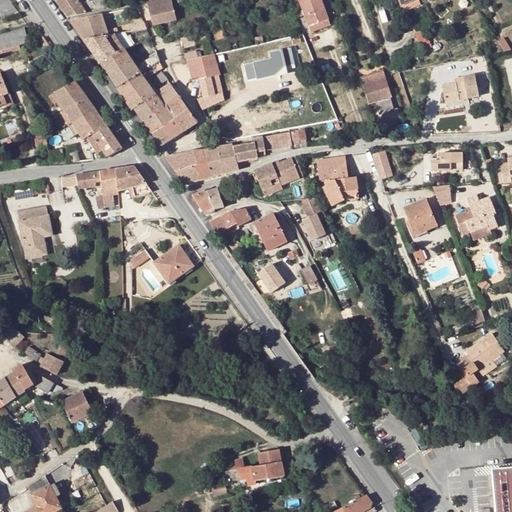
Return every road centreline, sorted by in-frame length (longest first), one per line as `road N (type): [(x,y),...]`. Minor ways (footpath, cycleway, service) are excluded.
road 1 (residential): [(337,425),(286,443),(205,404),(65,382),(0,344)]
road 2 (residential): [(511,132),(284,152),(174,194)]
road 3 (primary): [(337,425),(174,194)]
road 4 (primary): [(147,157),(35,0)]
road 5 (tertiary): [(0,178),(147,157)]
